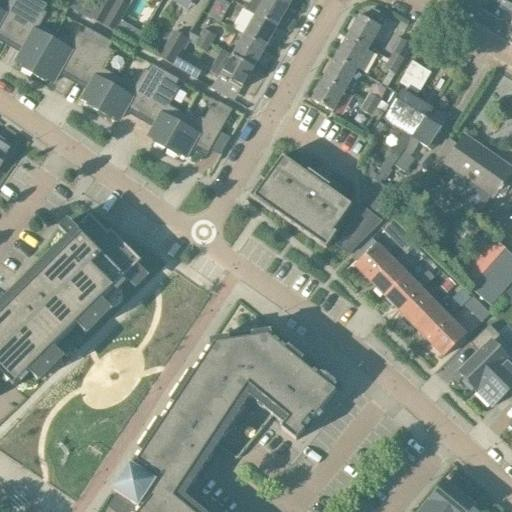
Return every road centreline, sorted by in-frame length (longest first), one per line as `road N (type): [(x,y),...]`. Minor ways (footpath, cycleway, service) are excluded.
road 1 (residential): [(203,235),(335,0)]
road 2 (residential): [(203,235),(0,98)]
road 3 (residential): [(395,384),(203,235)]
road 4 (residential): [(395,384),(291,511)]
road 5 (residential): [(511,61),(401,0)]
